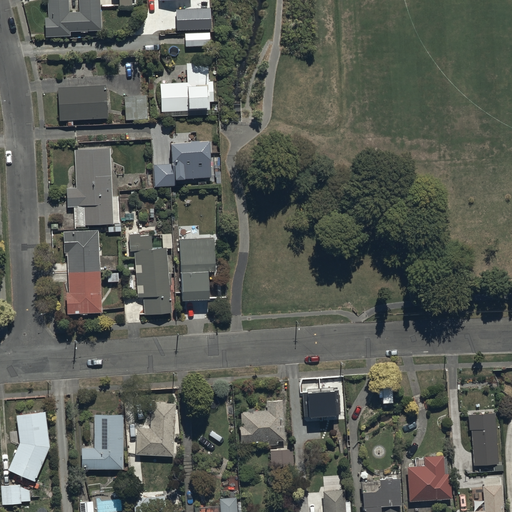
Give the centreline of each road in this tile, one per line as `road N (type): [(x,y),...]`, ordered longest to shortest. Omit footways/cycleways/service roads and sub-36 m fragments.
road 1 (residential): [(29,361),(511,331)]
road 2 (residential): [(29,361),(20,133),(0,19)]
